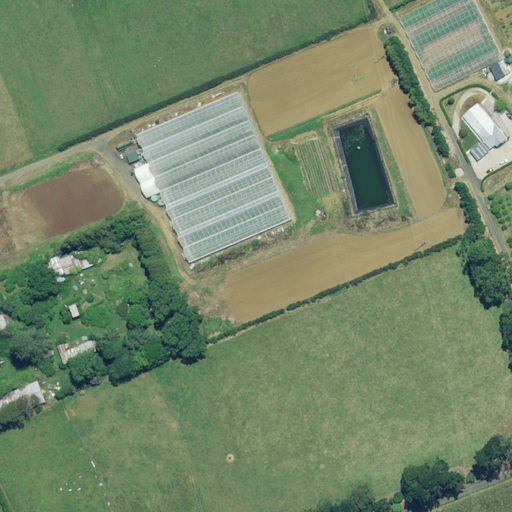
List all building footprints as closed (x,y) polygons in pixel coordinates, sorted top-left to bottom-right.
[(476,0),(433,0),(402,15),(438,90),(505,58),(476,0)] [(292,218),(239,93),(138,136),(150,163),(136,169),(148,198),(161,192),(191,261),(292,218)] [(509,138),(479,104),(464,117),(493,149),(497,145),(499,147),(509,138)] [(490,151),(481,142),(471,151),(480,161),(490,151)] [(141,159),(138,151),(128,155),(131,163),(141,159)] [(89,255),(76,260),(74,255),(60,260),(58,257),(49,260),(57,284),(68,280),(67,276),(93,266),(89,255)] [(83,315),(78,304),(72,307),(76,318),(83,315)] [(0,331),(8,329),(2,313),(0,313),(0,331)] [(99,351),(95,340),(71,350),(68,343),(58,347),(65,365),(99,351)] [(41,381),(0,398),(0,411),(33,398),(37,408),(49,403),(41,381)]
